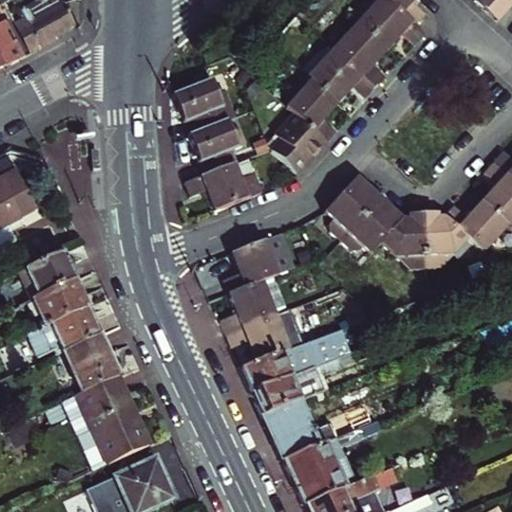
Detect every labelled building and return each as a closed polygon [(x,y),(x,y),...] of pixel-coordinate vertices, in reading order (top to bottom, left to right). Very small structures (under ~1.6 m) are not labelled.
[(17,0),(18,1),(5,7),(9,14),(36,0),(17,0)] [(36,0),(43,12),(24,21),(37,45),(27,50),(34,64),(60,50),(59,46),(82,35),(65,1),(64,0),(36,0)] [(414,24),(387,0),(380,0),(359,24),(390,52),(404,36),(414,45),(425,34),(414,24)] [(387,0),(414,24),(424,14),(412,3),(414,0),(387,0)] [(477,0),(488,10),(496,0),(477,0)] [(511,0),(496,0),(488,10),(498,19),(511,2),(511,0)] [(390,52),(359,24),(334,52),(375,88),(385,78),(375,69),(390,52)] [(0,25),(0,62),(7,77),(28,66),(10,31),(4,33),(0,25)] [(309,79),(313,83),(340,107),(355,91),(365,100),(375,88),(334,52),(309,79)] [(293,115),(325,144),(336,131),(326,122),(340,107),(313,83),(289,111),(293,115)] [(173,107),(185,136),(232,119),(221,92),(215,94),(210,84),(173,98),(173,107)] [(283,146),(274,156),(296,175),(301,170),(325,144),(293,115),(273,137),(278,142),(283,146)] [(232,119),(185,136),(194,160),(198,158),(205,175),(236,163),(239,161),(233,145),(241,141),(232,119)] [(274,156),(283,146),(278,142),(269,152),(274,156)] [(511,158),(506,152),(495,164),(511,179),(511,158)] [(239,161),(236,163),(251,198),(266,192),(252,157),(239,161)] [(251,198),(236,163),(205,175),(191,180),(196,194),(210,189),(218,211),(251,198)] [(511,229),(511,179),(495,164),(484,176),(495,186),(480,201),(510,228),(511,230),(511,229)] [(341,242),(381,200),(356,178),(324,213),(333,222),(332,223),(330,232),(341,242)] [(12,181),(0,187),(0,188),(15,219),(28,213),(12,181)] [(0,246),(10,242),(3,229),(17,222),(15,219),(0,188),(0,246)] [(402,219),(381,200),(341,242),(351,251),(359,250),(362,248),(370,256),(381,244),(401,224),(402,219)] [(510,228),(480,201),(465,218),(454,208),(444,218),(470,240),(484,253),(510,228)] [(425,272),(423,215),(411,215),(411,219),(402,219),(401,224),(381,244),(412,273),(425,272)] [(436,215),(423,215),(425,272),(439,272),(470,240),(444,218),(437,219),(436,215)] [(276,278),(297,269),(283,234),(235,253),(243,273),(229,279),(235,294),(276,278)] [(29,261),(53,250),(48,238),(24,249),(29,261)] [(68,281),(57,255),(19,273),(30,299),(68,281)] [(19,273),(12,276),(24,301),(28,299),(30,299),(19,273)] [(288,311),(276,278),(235,294),(242,311),(226,319),(232,333),(288,311)] [(41,327),(82,309),(69,280),(68,281),(30,299),(28,299),(41,327)] [(41,327),(28,299),(24,301),(20,303),(33,331),(41,327)] [(57,353),(94,336),(82,309),(41,327),(33,331),(23,335),(32,354),(47,347),(51,355),(57,353)] [(301,345),(288,311),(232,333),(238,346),(253,340),(261,360),(278,354),(301,345)] [(301,345),(278,354),(261,360),(241,368),(253,393),(311,370),(317,368),(352,354),(342,329),(301,345)] [(112,377),(94,336),(57,353),(75,393),(112,377)] [(352,354),(317,368),(322,379),(357,365),(352,354)] [(263,415),(298,400),(291,387),(314,378),(311,370),(253,393),(263,415)] [(72,396),(55,403),(62,420),(87,473),(102,466),(145,447),(112,377),(75,393),(72,396)] [(281,453),(285,461),(319,447),(298,400),(263,415),(281,453)] [(55,403),(41,410),(49,426),(62,420),(55,403)] [(333,437),(370,421),(366,410),(328,426),(333,437)] [(285,461),(306,506),(346,488),(331,457),(363,444),(357,432),(319,447),(285,461)] [(109,481),(123,511),(150,511),(168,504),(149,462),(108,480),(109,481)] [(55,466),(49,479),(63,484),(68,472),(55,466)] [(308,511),(350,511),(348,506),(382,493),(379,488),(397,481),(391,469),(346,488),(306,506),(308,511)] [(123,511),(109,481),(97,487),(108,511),(123,511)]
